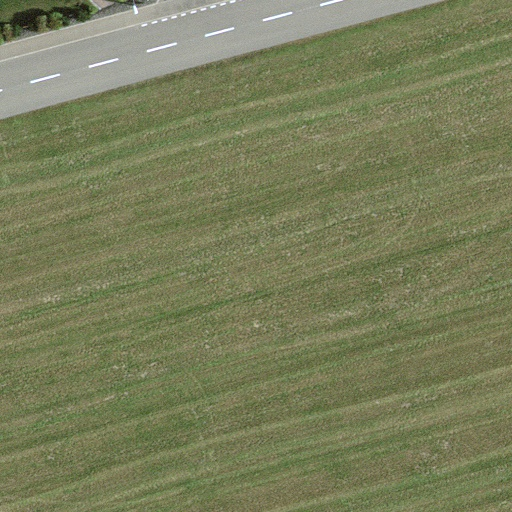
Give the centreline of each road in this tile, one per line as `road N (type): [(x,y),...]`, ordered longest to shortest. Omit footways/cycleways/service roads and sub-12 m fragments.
road 1 (tertiary): [(0,90),(198,37)]
road 2 (tertiary): [(198,37),(336,0)]
